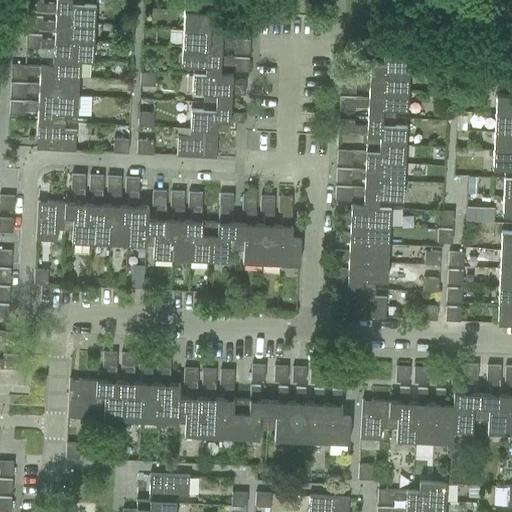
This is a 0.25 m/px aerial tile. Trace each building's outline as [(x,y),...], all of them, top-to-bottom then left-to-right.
[(27,0),(27,10),(27,12),(55,14),(68,14),(68,21),(94,22),(95,5),(83,5),(83,3),(82,0),(55,0),(56,2),(55,5),(42,4),(42,0),(27,0)] [(183,0),(183,8),(183,10),(209,11),(208,21),(221,22),(221,19),(222,12),(235,13),(235,16),(235,18),(250,18),(250,17),(251,5),(222,3),(222,2),(222,1),(210,0),(183,0)] [(182,26),(182,29),(208,30),(208,39),(221,40),(221,38),(221,31),(234,32),(234,34),(234,36),(249,37),(250,35),(250,23),(221,22),(208,21),(209,11),(183,10),(182,26)] [(26,28),(26,31),(54,32),(67,33),(67,38),(93,40),(94,22),(68,21),(68,14),(55,14),(54,20),(54,23),(42,22),(42,18),(27,17),(26,28)] [(181,45),(181,48),(207,49),(207,57),(220,58),(220,56),(220,49),(233,49),(233,52),(233,54),(249,54),(249,53),(249,52),(249,48),(249,41),(221,40),(208,39),(208,30),(182,29),(181,45)] [(25,47),(25,49),(53,50),(53,58),(53,60),(79,61),(92,62),(92,59),(93,40),(67,38),(67,33),(54,32),(54,38),(54,41),(40,40),(41,36),(26,35),(25,47)] [(181,64),(180,66),(193,67),(192,72),(192,74),(219,75),(219,73),(219,66),(233,67),(233,70),(233,72),(248,73),(248,70),(248,61),(248,59),(220,58),(207,57),(207,49),(181,48),(181,64)] [(369,70),(368,78),(383,79),(383,70),(407,72),(408,52),(382,51),(382,60),(369,59),(369,61),(341,59),(340,73),(355,73),(355,69),(369,70)] [(10,77),(10,79),(25,79),(26,75),(39,76),(38,82),(38,84),(51,85),(52,83),(52,74),(78,76),(79,61),(53,60),(52,64),(52,66),(39,65),(39,66),(24,66),(11,65),(10,77)] [(368,88),(367,96),(382,97),(382,88),(406,90),(407,72),(383,70),(383,79),(368,78),(340,77),(340,91),(354,92),(354,87),(368,88)] [(139,83),(139,86),(154,86),(155,73),(140,72),(139,83)] [(9,94),(9,97),(25,98),(25,93),(38,94),(38,100),(38,102),(51,103),(51,100),(51,92),(77,93),(78,76),(52,74),(52,83),(51,85),(38,84),(10,83),(9,94)] [(191,91),(191,94),(204,95),(203,100),(203,102),(230,103),(230,101),(230,94),(244,95),(244,92),(244,86),(231,85),(231,83),(231,75),(219,75),(192,74),(191,91)] [(367,106),(366,115),(393,116),(393,107),(405,108),(406,90),(382,88),(382,97),(367,96),(339,95),(339,109),(353,110),(354,105),(367,106)] [(8,113),(8,115),(24,115),(24,111),(37,112),(37,119),(37,121),(63,122),(64,120),(64,115),(76,115),(76,113),(77,93),(51,92),(51,100),(51,103),(38,102),(9,101),(8,113)] [(511,94),(496,94),(495,113),(511,113),(511,94)] [(190,127),(190,130),(216,131),(228,132),(229,122),(236,122),(242,123),(243,123),(243,120),(243,114),(243,113),(229,113),(230,111),(230,103),(203,102),(203,108),(203,110),(191,109),(190,127)] [(137,125),(137,126),(153,127),(153,113),(138,112),(137,125)] [(511,113),(495,113),(494,131),(511,131),(511,113)] [(366,133),(365,141),(403,143),(404,124),(392,124),(393,116),(366,115),(366,124),(353,123),(353,119),(338,118),(337,132),(366,133)] [(36,147),(35,149),(74,151),(74,148),(75,128),(63,128),(63,122),(37,121),(36,146),(36,147)] [(176,154),(176,156),(215,158),(215,155),(216,131),(190,130),(189,134),(189,136),(177,136),(176,154)] [(511,131),(494,131),(493,149),(511,150),(511,131)] [(113,139),(112,153),(128,153),(128,151),(128,140),(113,139)] [(136,151),(136,154),(151,155),(152,141),(137,140),(136,151)] [(364,160),(364,168),(379,169),(379,160),(402,161),(403,143),(365,141),(365,150),(337,149),(336,163),(351,164),(351,159),(364,160)] [(504,168),(504,176),(511,176),(511,150),(493,149),(492,167),(504,168)] [(363,178),(363,186),(378,187),(378,178),(401,179),(402,161),(379,160),(379,169),(364,168),(336,167),(335,180),(350,181),(350,177),(363,178)] [(64,227),(64,230),(72,230),(71,240),(71,242),(91,243),(91,241),(92,216),(83,215),(83,204),(84,201),(85,175),(71,175),(70,188),(70,190),(75,190),(74,201),(74,203),(65,203),(64,227)] [(83,204),(83,215),(92,216),(91,241),(91,243),(108,244),(108,242),(110,217),(101,216),(101,205),(101,202),(102,176),(89,175),(89,188),(88,191),(93,191),(93,202),(92,204),(83,204)] [(101,205),(101,216),(110,217),(108,242),(108,244),(126,245),(126,243),(128,218),(119,217),(119,206),(119,203),(121,177),(107,176),(106,189),(106,191),(111,192),(110,202),(110,205),(101,205)] [(511,176),(504,176),(503,195),(511,195),(511,176)] [(119,206),(119,217),(128,218),(126,243),(126,245),(145,246),(145,244),(146,219),(147,217),(147,207),(137,206),(137,204),(139,178),(125,177),(124,191),(124,193),(129,193),(128,204),(128,206),(119,206)] [(362,196),(362,205),(388,207),(388,198),(401,198),(401,179),(378,178),(378,187),(363,186),(335,185),(334,198),(349,199),(349,195),(362,196)] [(145,244),(145,246),(153,246),(153,256),(152,258),(172,259),(172,257),(173,231),(164,231),(165,220),(165,218),(166,191),(152,191),(152,204),(152,206),(156,206),(156,217),(156,219),(146,219),(145,244)] [(165,220),(164,231),(173,231),(172,257),(172,259),(189,260),(189,258),(191,232),(182,232),(182,221),(182,219),(184,192),(170,192),(170,205),(170,207),(174,207),(174,218),(174,220),(165,220)] [(182,221),(182,232),(191,232),(189,258),(189,260),(207,261),(207,259),(209,222),(200,221),(200,220),(202,193),(188,193),(188,206),(188,208),(192,208),(191,219),(191,221),(182,221)] [(207,259),(207,261),(226,262),(227,259),(227,250),(235,250),(235,248),(236,223),(227,223),(227,221),(228,210),(233,210),(233,208),(233,195),(220,194),(218,221),(218,222),(209,222),(207,259)] [(0,195),(0,208),(13,209),(14,196),(0,195)] [(235,248),(235,250),(242,250),(242,261),(242,263),(261,264),(262,262),(263,236),(254,235),(255,224),(255,223),(256,196),(242,195),(242,208),(242,210),(246,211),(245,222),(245,224),(236,223),(235,248)] [(511,214),(511,195),(503,195),(502,214),(511,214)] [(255,224),(254,235),(263,236),(262,262),(261,264),(280,265),(280,263),(281,237),(272,236),(273,225),(273,223),(274,197),(260,196),(260,209),(260,211),(264,211),(263,223),(263,224),(255,224)] [(273,225),(272,236),(281,237),(280,263),(280,265),(298,266),(298,263),(299,239),(291,238),(291,236),(291,226),(291,224),(292,198),(278,197),(278,210),(278,212),(282,212),(282,224),(281,225),(273,225)] [(35,238),(35,240),(56,241),(56,239),(56,229),(64,230),(64,227),(65,203),(37,202),(35,238)] [(349,223),(349,232),(362,232),(363,223),(387,225),(388,207),(362,205),(350,205),(350,214),(336,213),(336,222),(349,223)] [(438,211),(437,225),(452,226),(453,212),(441,211),(438,211)] [(0,218),(0,231),(12,232),(12,219),(0,218)] [(348,240),(348,250),(362,250),(362,241),(386,242),(387,225),(363,223),(362,232),(349,232),(336,231),(335,240),(348,240)] [(437,229),(436,243),(440,243),(451,243),(452,230),(437,229)] [(511,230),(501,230),(500,249),(511,249),(511,230)] [(347,259),(347,267),(361,268),(361,259),(386,261),(386,242),(362,241),(362,250),(348,250),(335,249),(334,258),(347,259)] [(511,249),(500,249),(499,267),(511,267),(511,249)] [(0,263),(10,264),(10,262),(11,251),(0,250),(0,263)] [(424,251),(423,265),(438,265),(439,252),(424,251)] [(448,252),(447,266),(462,266),(463,253),(448,252)] [(347,277),(346,285),(372,286),(372,278),(385,279),(386,261),(361,259),(361,268),(347,267),(334,267),(333,276),(347,277)] [(511,267),(499,267),(498,285),(511,285),(511,267)] [(0,281),(9,282),(10,280),(10,269),(0,268),(0,281)] [(33,283),(34,283),(46,284),(47,268),(34,268),(33,283)] [(447,270),(446,284),(462,284),(462,271),(447,270)] [(130,278),(130,288),(142,289),(143,279),(130,278)] [(423,278),(422,291),(437,292),(438,278),(423,278)] [(345,314),(345,316),(356,316),(383,318),(383,317),(383,315),(384,295),(371,294),(372,286),(346,285),(345,314)] [(511,285),(498,285),(498,303),(511,303),(511,285)] [(0,299),(9,300),(9,299),(9,287),(0,286),(0,299)] [(446,288),(445,302),(461,303),(461,289),(446,288)] [(202,292),(201,306),(215,306),(215,302),(207,292),(202,292)] [(497,322),(497,323),(511,323),(511,303),(498,303),(497,322)] [(0,317),(8,318),(8,305),(0,304),(0,317)] [(421,306),(421,319),(436,320),(436,318),(437,307),(421,306)] [(445,307),(444,321),(460,321),(460,308),(445,307)] [(0,340),(3,341),(3,345),(18,346),(18,344),(19,332),(7,331),(0,330),(0,340)] [(96,405),(96,407),(104,407),(103,418),(103,420),(122,421),(122,418),(123,393),(115,393),(115,381),(115,379),(116,353),(103,352),(103,353),(102,365),(102,367),(107,367),(106,379),(106,381),(97,380),(96,405)] [(115,381),(115,393),(123,393),(122,418),(122,421),(140,422),(140,419),(141,394),(132,394),(133,382),(133,380),(134,354),(121,353),(120,366),(120,368),(124,368),(124,380),(124,382),(115,381)] [(133,382),(132,394),(141,394),(140,419),(140,422),(158,422),(158,420),(159,395),(150,395),(151,383),(151,381),(152,355),(139,354),(138,367),(138,369),(143,369),(142,381),(142,382),(133,382)] [(0,368),(17,369),(17,368),(18,355),(3,355),(2,359),(0,358),(0,368)] [(151,383),(150,395),(159,395),(158,420),(158,422),(177,423),(177,421),(178,396),(178,395),(179,384),(169,384),(169,382),(169,367),(170,365),(170,355),(157,355),(156,368),(156,370),(160,370),(160,381),(160,383),(151,383)] [(453,391),(453,403),(452,430),(470,431),(471,419),(479,420),(480,392),(472,392),(472,379),(477,379),(478,364),(464,363),(463,391),(453,391)] [(490,392),(480,392),(479,420),(487,420),(487,432),(506,433),(507,407),(498,406),(499,393),(500,365),(486,364),(486,379),(490,380),(490,392)] [(250,378),(250,380),(264,380),(264,379),(265,366),(251,365),(251,370),(251,371),(250,378)] [(508,393),(499,393),(498,406),(507,407),(506,433),(511,433),(511,365),(505,365),(504,380),(508,380),(508,393)] [(273,380),(273,381),(287,381),(287,380),(287,367),(274,366),(273,380)] [(395,381),(409,382),(410,366),(395,366),(395,381)] [(413,382),(427,382),(428,367),(413,366),(413,382)] [(291,381),(291,382),(305,382),(305,381),(305,368),(292,367),(291,381)] [(432,383),(445,383),(446,368),(432,367),(432,383)] [(177,421),(177,423),(184,424),(183,434),(183,435),(202,436),(202,435),(204,409),(195,409),(196,397),(196,395),(197,369),(183,368),(183,381),(183,383),(187,383),(186,395),(186,397),(178,396),(177,421)] [(309,381),(309,383),(323,383),(323,382),(324,369),(310,368),(309,381)] [(196,397),(195,409),(204,409),(202,435),(202,436),(221,437),(221,436),(222,410),(213,409),(214,398),(214,396),(215,370),(201,369),(201,382),(201,384),(205,384),(204,396),(204,398),(196,397)] [(328,382),(328,383),(341,384),(341,383),(342,369),(328,369),(328,382)] [(214,398),(213,409),(222,410),(221,436),(221,437),(239,438),(239,437),(240,411),(231,410),(232,399),(232,397),(233,370),(220,370),(219,383),(219,385),(224,385),(223,397),(223,399),(214,398)] [(67,416),(67,418),(87,419),(88,417),(88,407),(96,407),(96,405),(97,380),(69,379),(67,414),(67,416)] [(232,399),(231,410),(240,411),(239,437),(239,438),(257,439),(257,438),(258,426),(266,426),(267,401),(258,400),(258,398),(259,387),(250,386),(250,398),(250,400),(232,399)] [(267,401),(266,426),(273,426),(273,438),(273,440),(293,441),(293,439),(294,414),(285,414),(286,402),(286,400),(287,388),(277,387),(277,399),(277,401),(267,401)] [(395,440),(415,440),(417,414),(408,414),(408,401),(409,387),(400,387),(399,401),(389,400),(388,427),(396,427),(395,440)] [(286,402),(285,414),(294,414),(293,439),(293,441),(311,442),(311,440),(312,415),(303,415),(304,402),(304,401),(304,389),(295,388),(295,400),(295,402),(286,402)] [(415,440),(433,441),(435,415),(426,415),(426,402),(427,388),(418,388),(417,402),(408,401),(408,414),(417,414),(415,440)] [(304,402),(303,415),(312,415),(311,440),(311,442),(328,443),(329,441),(330,416),(321,416),(322,403),(322,402),(322,390),(313,389),(313,401),(313,403),(304,402)] [(435,415),(433,441),(451,442),(452,430),(453,403),(444,403),(445,389),(436,389),(435,402),(426,402),(426,415),(435,415)] [(322,403),(321,416),(330,416),(329,441),(328,443),(347,444),(347,442),(348,417),(340,417),(340,415),(341,390),(331,390),(330,402),(330,404),(322,403)] [(380,426),(388,427),(389,400),(361,399),(359,438),(379,439),(380,426)] [(65,442),(64,458),(65,458),(75,458),(79,458),(79,457),(79,443),(66,442),(65,442)] [(0,473),(13,474),(14,460),(0,459),(0,473)] [(358,478),(370,478),(371,464),(358,463),(358,478)] [(150,474),(149,500),(149,501),(176,502),(177,494),(188,495),(189,476),(150,474)] [(0,491),(12,492),(13,479),(0,478),(0,491)] [(405,499),(405,508),(419,508),(419,500),(445,501),(445,483),(445,482),(443,482),(419,481),(418,490),(378,489),(377,502),(392,503),(392,499),(405,499)] [(231,507),(246,507),(247,494),(232,493),(231,507)] [(255,493),(254,506),(269,507),(270,494),(256,493),(255,493)] [(0,510),(12,511),(12,497),(0,496),(0,510)] [(309,496),(308,511),(346,511),(348,498),(345,497),(310,496),(309,496)] [(175,511),(176,502),(149,501),(149,500),(137,499),(137,509),(123,508),(122,511),(175,511)] [(444,511),(445,501),(419,500),(419,508),(405,508),(377,507),(376,511),(444,511)]
